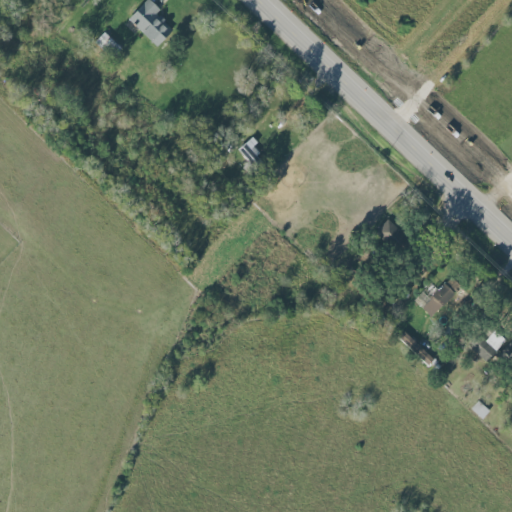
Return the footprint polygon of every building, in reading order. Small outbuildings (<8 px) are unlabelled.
[(156,14),(160,10),(149,0),(146,0),(128,20),(157,47),(173,30),(156,14)] [(238,149),(252,165),(260,158),(252,148),(258,143),(252,137),(238,149)] [(374,233),(390,248),(403,234),(388,219),(374,233)] [(461,288),(452,278),(424,303),(434,313),(461,288)] [(433,360),(404,332),(398,338),(427,366),(433,360)] [(485,341),(495,350),(503,340),(493,332),(485,341)] [(494,351),(480,337),(470,348),(483,361),(494,351)]
